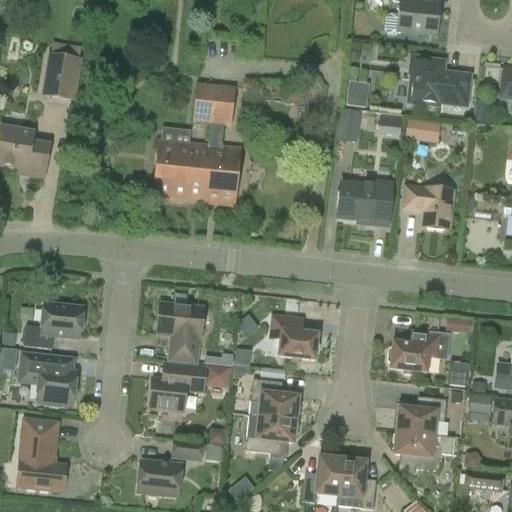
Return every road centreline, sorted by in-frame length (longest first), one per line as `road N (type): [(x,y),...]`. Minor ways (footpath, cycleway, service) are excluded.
road 1 (residential): [(126,252),(361,276)]
road 2 (residential): [(106,443),(126,252)]
road 3 (residential): [(361,276),(511,292)]
road 4 (residential): [(346,419),(361,276)]
road 5 (residential): [(0,245),(126,252)]
